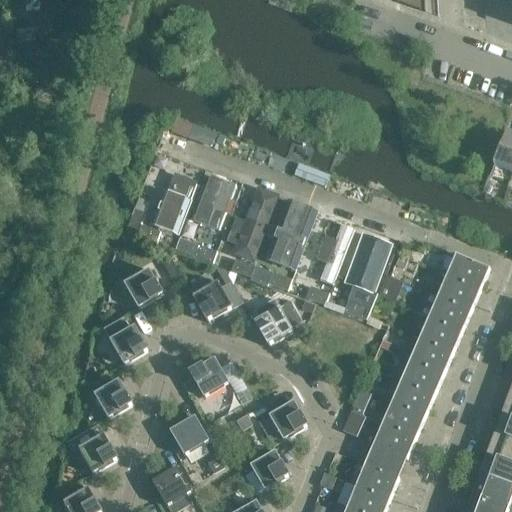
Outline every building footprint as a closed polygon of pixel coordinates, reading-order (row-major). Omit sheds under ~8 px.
[(391,0),(426,13),(425,0),(391,0)] [(172,130),(171,133),(212,148),(213,144),(216,136),(176,121),(172,130)] [(494,167),(511,173),(511,134),(507,133),(494,167)] [(317,181),(315,185),(326,189),(327,185),(330,177),(320,174),(317,181)] [(211,177),(194,223),(219,232),(227,213),(225,208),(217,205),(225,183),(211,177)] [(165,192),(152,227),(165,231),(162,241),(175,245),(197,187),(176,179),(171,194),(165,192)] [(237,225),(232,240),(241,243),(235,258),(258,267),(283,201),(260,192),(246,228),(237,225)] [(274,227),(269,239),(277,242),(269,261),(298,272),(320,215),(291,204),(281,230),(274,227)] [(134,221),(130,236),(138,239),(142,227),(143,223),(147,216),(137,211),(134,220),(134,221)] [(356,230),(343,226),(337,242),(326,237),(317,260),(328,264),(321,282),(334,287),(356,230)] [(142,227),(138,239),(157,246),(161,234),(142,227)] [(364,238),(346,285),(374,295),(392,248),(364,238)] [(198,247),(194,258),(213,266),(218,254),(198,247)] [(453,265),(457,256),(445,253),(443,261),(453,265)] [(453,265),(447,278),(481,292),(490,271),(457,256),(453,265)] [(398,266),(406,269),(409,263),(401,259),(398,266)] [(236,261),(232,273),(251,280),(255,268),(236,261)] [(256,268),(251,281),(268,287),(273,275),(256,268)] [(150,271),(125,286),(139,311),(164,296),(150,271)] [(273,275),(269,286),(289,293),(293,282),(273,275)] [(209,278),(193,288),(198,296),(194,298),(194,299),(208,324),(233,309),(230,304),(240,298),(235,289),(225,295),(219,284),(214,287),(209,278)] [(447,278),(438,299),(472,313),(481,292),(447,278)] [(294,284),(289,296),(301,300),(305,288),(294,284)] [(382,287),(378,296),(388,301),(392,292),(382,287)] [(311,289),(306,300),(326,308),(330,296),(311,289)] [(438,299),(429,320),(463,335),(472,313),(438,299)] [(291,302),(280,309),(276,302),(260,312),(264,318),(255,323),(270,348),(295,334),(290,326),(301,319),(291,302)] [(348,302),(344,314),(363,321),(367,309),(348,302)] [(113,341),(110,342),(125,367),(150,353),(136,328),(135,328),(130,318),(107,332),(113,341)] [(429,320),(420,341),(453,356),(463,335),(429,320)] [(391,344),(384,341),(381,349),(388,352),(391,344)] [(420,341),(411,362),(444,377),(453,356),(420,341)] [(216,360),(190,375),(205,400),(230,385),(216,360)] [(411,362),(401,383),(435,398),(444,377),(411,362)] [(232,364),(222,369),(233,390),(243,385),(232,364)] [(114,385),(109,377),(96,385),(100,393),(95,396),(109,421),(134,407),(120,381),(114,385)] [(401,383),(392,405),(426,419),(435,398),(401,383)] [(372,396),(375,389),(366,385),(363,392),(372,396)] [(237,397),(243,407),(252,401),(247,392),(237,397)] [(373,397),(362,392),(358,403),(368,407),(373,397)] [(270,418),(258,424),(272,449),(284,443),(309,428),(295,403),(270,418)] [(426,419),(392,405),(383,426),(417,440),(426,419)] [(360,431),(366,420),(353,414),(348,425),(360,431)] [(247,417),(237,423),(243,433),(253,427),(247,417)] [(511,420),(504,417),(497,437),(511,443),(511,420)] [(196,418),(171,433),(185,458),(210,443),(196,418)] [(417,440),(383,426),(374,447),(407,461),(417,440)] [(74,441),(94,476),(119,461),(99,427),(74,441)] [(511,443),(497,437),(489,458),(511,466),(511,443)] [(407,461),(374,447),(371,455),(366,466),(400,480),(404,469),(407,461)] [(276,453),(251,467),(265,493),(291,478),(276,453)] [(340,457),(336,465),(341,467),(344,459),(340,457)] [(511,466),(489,458),(481,478),(511,489),(511,466)] [(225,469),(220,460),(209,466),(214,476),(225,469)] [(366,466),(357,487),(391,501),(400,480),(366,466)] [(153,484),(168,509),(169,511),(185,511),(194,507),(188,497),(193,494),(178,469),(153,484)] [(246,487),(238,475),(221,485),(228,497),(246,487)] [(511,511),(511,489),(481,478),(474,498),(511,511)] [(338,483),(331,480),(326,490),(333,493),(338,483)] [(357,487),(348,509),(356,511),(386,511),(391,501),(357,487)] [(102,511),(89,490),(64,504),(68,511),(102,511)] [(511,511),(474,498),(468,511),(511,511)] [(241,511),(262,511),(257,503),(241,511)]
